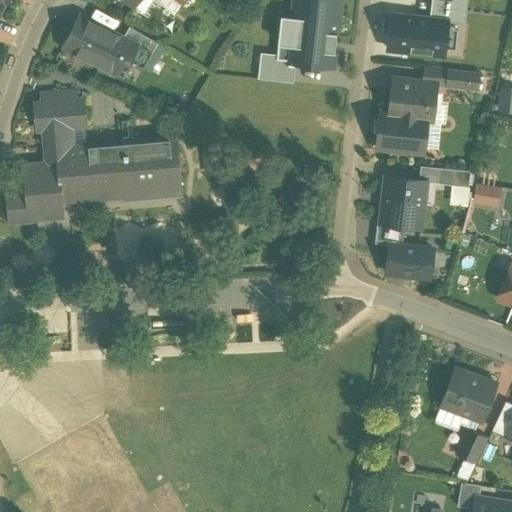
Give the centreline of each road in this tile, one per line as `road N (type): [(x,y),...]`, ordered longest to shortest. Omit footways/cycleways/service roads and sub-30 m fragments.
road 1 (residential): [(0,310),(332,290)]
road 2 (residential): [(332,290),(366,0)]
road 3 (residential): [(332,290),(377,298),(511,356)]
road 4 (residential): [(52,0),(0,136)]
